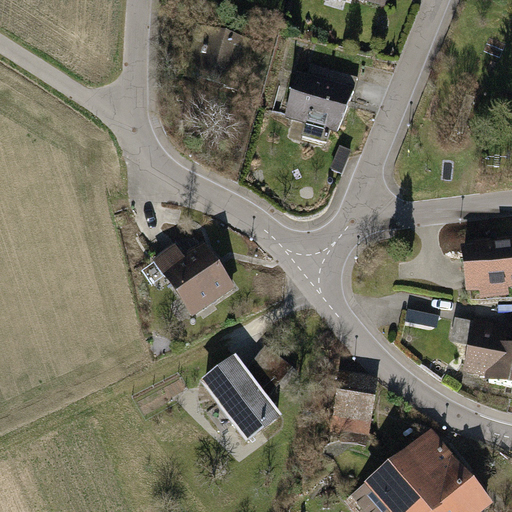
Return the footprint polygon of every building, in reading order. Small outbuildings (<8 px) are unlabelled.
[(322,0),(322,1),(348,8),(350,0),(351,0),(387,10),(389,0),(322,0)] [(192,76),(241,91),(254,49),(204,34),(192,76)] [(302,72),(289,115),(338,130),(359,78),(312,64),(309,75),(302,72)] [(496,247),(464,251),(469,293),(483,292),(484,302),(511,299),(511,292),(511,288),(511,244),(511,245),(510,239),(496,241),(496,247)] [(175,247),(157,260),(196,315),(234,288),(202,243),(182,257),(175,247)] [(475,325),(463,378),(490,383),(488,391),(511,395),(511,345),(508,345),(511,332),(475,325)] [(237,362),(204,387),(250,447),(283,422),(237,362)] [(338,426),(371,431),(378,379),(346,374),(338,426)] [(429,429),(366,482),(371,487),(351,504),(357,511),(490,511),(496,508),(429,429)]
